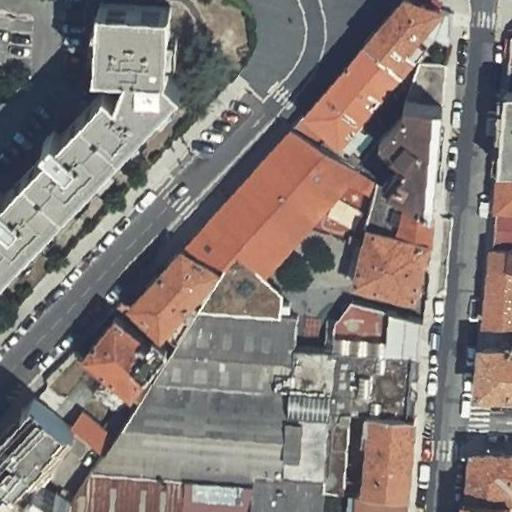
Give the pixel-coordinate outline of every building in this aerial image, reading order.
[(0,273),(192,73),(180,61),(181,0),(111,0),(108,56),(116,56),(125,57),(124,77),(120,73),(74,122),(67,115),(56,127),(61,134),(17,181),(10,175),(0,185),(0,186),(5,193),(0,198),(0,273)] [(418,0),(401,0),(366,42),(401,70),(406,63),(410,66),(428,46),(416,38),(423,28),(449,46),(452,16),(429,5),(418,0)] [(300,119),(293,127),(355,165),(389,127),(368,110),(401,70),(366,42),(319,97),(300,119)] [(406,94),(445,100),(448,62),(422,62),(406,94)] [(511,88),(509,88),(507,96),(504,148),(502,168),(511,168),(511,88)] [(389,127),(355,165),(434,213),(437,181),(445,100),(406,94),(404,110),(389,127)] [(184,240),(225,264),(197,308),(281,314),(283,284),(262,274),(320,213),(317,206),(348,181),(375,196),(366,230),(369,231),(354,284),(424,301),(430,247),(434,213),(355,165),(293,127),(289,125),(269,147),(200,223),(184,240)] [(184,240),(127,301),(160,332),(225,264),(184,240)] [(511,246),(495,246),(488,323),(511,322),(511,246)] [(422,317),(352,299),(335,320),(334,347),(420,353),(422,317)] [(103,453),(92,469),(115,471),(185,476),(254,482),(324,488),(339,489),(340,480),(346,410),(370,411),(415,413),(418,382),(420,353),(334,347),(295,345),(296,315),(281,314),(197,308),(151,379),(138,398),(127,416),(116,433),(113,438),(103,453)] [(83,355),(138,398),(151,379),(146,376),(167,347),(153,337),(149,341),(115,315),(83,355)] [(482,394),(511,394),(511,322),(488,323),(482,394)] [(82,458),(92,444),(68,426),(34,399),(0,431),(0,511),(64,511),(79,489),(64,480),(56,492),(37,479),(66,445),(82,458)] [(81,411),(68,426),(92,444),(103,453),(113,438),(81,411)] [(412,443),(415,413),(370,411),(364,481),(364,491),(407,494),(410,474),(412,443)] [(475,452),(471,497),(511,500),(511,453),(505,453),(475,452)] [(79,489),(64,511),(111,511),(115,471),(92,469),(79,489)] [(115,471),(111,511),(182,511),(185,476),(115,471)] [(185,476),(182,511),(251,511),(254,482),(185,476)] [(364,481),(340,480),(339,489),(357,491),(364,491),(364,481)] [(254,482),(251,511),(322,511),(324,488),(254,482)] [(405,511),(407,494),(364,491),(357,491),(355,511),(405,511)] [(511,511),(511,500),(471,497),(469,511),(511,511)]
